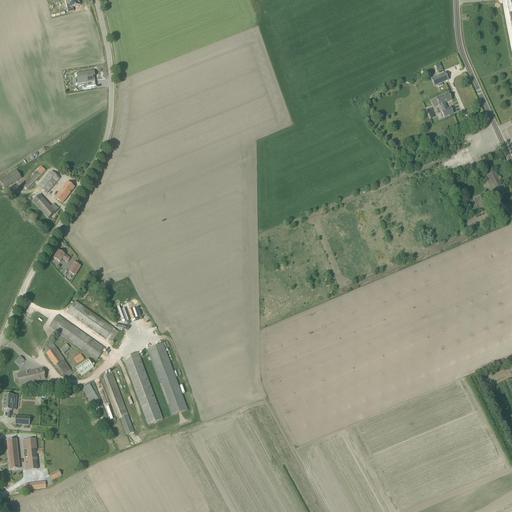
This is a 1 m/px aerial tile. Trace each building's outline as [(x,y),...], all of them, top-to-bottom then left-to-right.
[(66,8),(68,13),(73,11),(72,7),(80,5),(78,0),(68,0),(70,7),(66,8)] [(93,76),(95,76),(94,71),(77,73),(78,83),(86,82),(87,87),(96,86),(94,78),(93,78),(93,76)] [(434,86),(448,80),(445,73),(431,79),(434,86)] [(444,117),(453,114),(451,108),(447,109),(445,103),(452,100),(449,93),(436,98),(439,106),(440,105),(442,111),(441,111),(444,117)] [(29,176),(22,184),(28,189),(46,170),(41,166),(30,178),(29,176)] [(0,181),(5,189),(22,178),(17,169),(0,179),(0,181)] [(52,172),(47,178),(39,187),(47,193),(55,185),(60,178),(52,172)] [(494,192),(496,197),(506,192),(503,186),(501,187),(494,172),(486,176),(489,181),(487,182),(490,188),(489,190),(490,193),(493,193),(494,192)] [(67,196),(68,196),(75,187),(67,182),(61,190),(67,194),(67,196)] [(67,194),(61,190),(55,198),(63,203),(68,196),(67,196),(67,194)] [(54,204),(51,207),(40,195),(33,201),(48,219),(58,209),(54,204)] [(58,251),(54,258),(60,262),(65,255),(58,251)] [(76,275),(81,267),(74,263),(69,271),(76,275)] [(119,332),(75,301),(67,313),(105,340),(106,338),(112,342),(119,332)] [(104,349),(69,324),(57,316),(49,327),(53,330),(65,338),(96,360),(104,349)] [(44,347),(48,353),(46,354),(62,376),(71,370),(64,360),(64,359),(52,342),(44,347)] [(64,353),(70,347),(66,343),(60,349),(64,353)] [(163,344),(147,349),(172,416),(187,410),(163,344)] [(138,353),(123,358),(147,425),(163,419),(138,353)] [(78,364),(84,360),(81,354),(74,358),(78,364)] [(20,356),(15,362),(19,366),(25,361),(20,356)] [(81,376),(94,368),(87,359),(75,367),(81,376)] [(43,369),(17,374),(20,386),(45,379),(43,369)] [(134,432),(112,373),(103,376),(119,419),(120,419),(126,435),(134,432)] [(46,391),(63,390),(63,383),(46,384),(46,391)] [(94,407),(101,403),(90,384),(83,388),(94,407)] [(17,396),(13,395),(4,394),(3,409),(12,410),(12,404),(16,404),(17,396)] [(15,424),(29,426),(30,417),(16,416),(15,424)] [(9,454),(18,453),(16,439),(7,440),(9,454)] [(26,440),(27,450),(28,463),(29,470),(38,470),(36,454),(36,451),(35,449),(34,439),(26,440)] [(18,453),(9,454),(10,469),(19,468),(18,453)] [(52,481),(61,475),(58,470),(49,475),(52,481)] [(46,488),(45,482),(25,484),(26,490),(46,488)]
